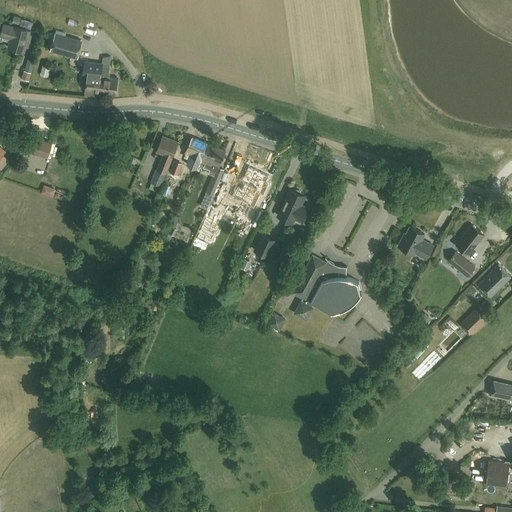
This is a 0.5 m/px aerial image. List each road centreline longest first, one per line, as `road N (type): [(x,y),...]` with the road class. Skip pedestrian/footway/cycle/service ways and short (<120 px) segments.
road 1 (secondary): [(0,105),(175,114),(511,215)]
road 2 (unclassified): [(348,511),(511,354)]
